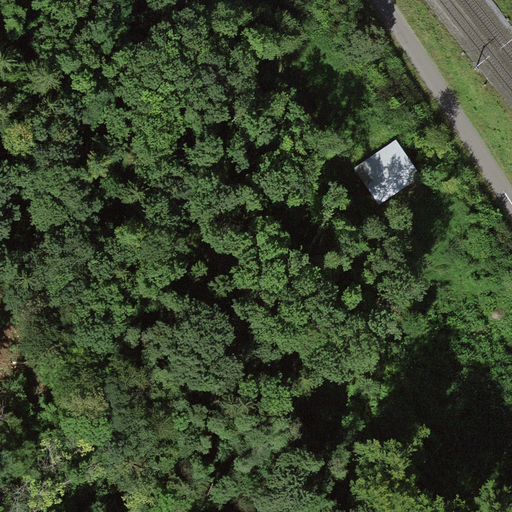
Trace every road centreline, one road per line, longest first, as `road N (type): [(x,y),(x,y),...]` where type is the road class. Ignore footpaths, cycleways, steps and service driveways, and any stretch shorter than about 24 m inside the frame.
road 1 (track): [(0,45),(30,64),(296,361)]
road 2 (track): [(216,0),(387,202)]
road 3 (unclassified): [(378,0),(511,203)]
